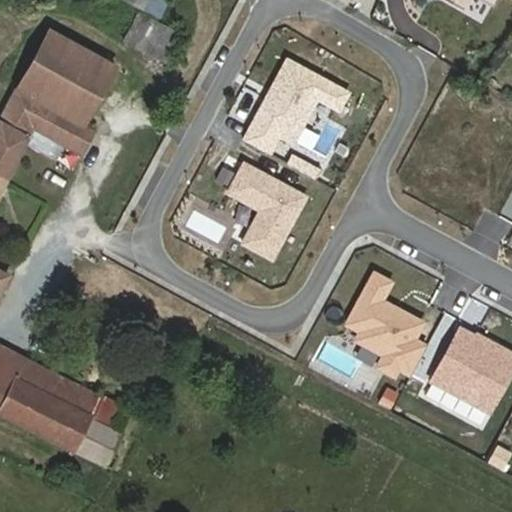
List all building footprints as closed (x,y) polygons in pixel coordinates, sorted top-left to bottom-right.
[(161,16),(168,0),(146,0),(143,7),(161,16)] [(139,11),(123,39),(168,63),(183,35),(139,11)] [(47,28),(0,116),(0,174),(5,178),(23,143),(31,128),(62,143),(80,152),(92,130),(82,125),(114,64),(47,28)] [(347,93),(283,61),(243,140),(267,152),(277,134),(286,139),(309,95),(339,110),(347,93)] [(54,159),(62,143),(31,128),(23,143),(54,159)] [(306,193),(240,158),(222,192),(257,211),(239,243),(270,260),(306,193)] [(511,375),(511,351),(455,321),(420,386),(487,422),(511,375)] [(0,344),(0,413),(105,464),(120,431),(112,428),(123,405),(0,344)]
